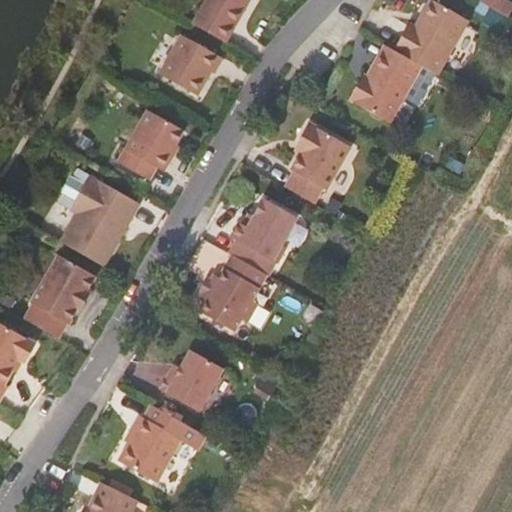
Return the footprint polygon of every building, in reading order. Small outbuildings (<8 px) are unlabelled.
[(206,0),(194,23),(227,43),(250,0),(206,0)] [(428,69),(439,75),(470,21),(433,0),(430,0),(416,26),(410,24),(395,50),(423,66),(428,69)] [(224,58),(182,34),(160,74),(199,96),(213,71),(216,72),(224,58)] [(423,66),(395,50),(386,45),(365,82),(362,86),(359,84),(350,99),(391,123),(423,66)] [(492,129),(499,115),(482,105),(474,119),(492,129)] [(169,153),(174,143),(182,129),(146,109),(116,161),(147,178),(154,165),(162,170),(171,154),(169,153)] [(283,186),(309,201),(316,188),(321,190),(346,147),(304,123),(294,143),(300,146),(296,153),(289,165),(286,170),(290,173),(283,186)] [(300,146),(294,143),(289,149),(296,153),(300,146)] [(71,209),(91,175),(80,169),(75,177),(72,175),(62,193),(65,194),(60,203),(71,209)] [(61,242),(105,267),(121,238),(117,236),(136,201),(91,175),(71,209),(78,213),(61,242)] [(233,255),(263,272),(270,259),(278,263),(287,248),(283,245),(298,217),(265,199),(255,216),(249,227),(242,224),(239,222),(231,237),(235,239),(228,252),(233,255)] [(117,236),(121,238),(141,204),(136,201),(117,236)] [(249,212),(242,224),(249,227),(255,216),(249,212)] [(253,301),(267,275),(263,272),(233,255),(220,278),(215,275),(212,281),(203,295),(200,300),(206,304),(201,312),(235,332),(242,320),(247,322),(258,304),(253,301)] [(29,321),(63,340),(70,328),(72,329),(81,313),(83,314),(93,297),(91,296),(100,281),(62,259),(35,307),(36,308),(29,321)] [(199,292),(203,295),(212,281),(207,279),(199,292)] [(0,402),(4,405),(12,390),(10,388),(19,372),(25,362),(30,364),(42,343),(0,320),(0,402)] [(200,411),(224,368),(192,350),(175,381),(168,377),(161,389),(200,411)] [(25,362),(19,372),(24,374),(30,364),(25,362)] [(267,377),(259,391),(274,400),(283,386),(267,377)] [(135,434),(129,443),(119,461),(158,483),(182,439),(141,415),(131,432),(135,434)] [(126,441),(129,443),(135,434),(131,432),(126,441)] [(169,493),(195,451),(184,444),(158,486),(169,493)] [(126,511),(134,498),(98,480),(84,507),(82,511),(126,511)]
